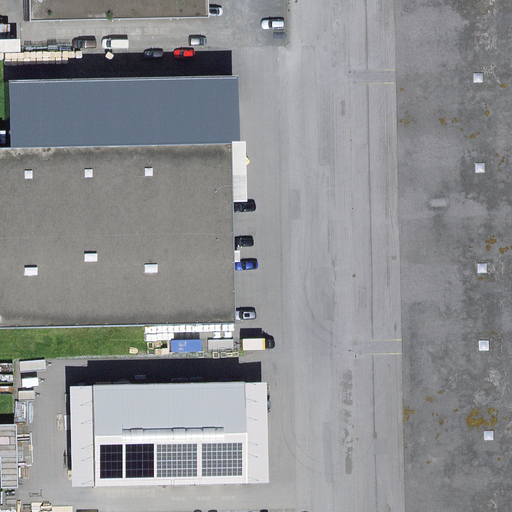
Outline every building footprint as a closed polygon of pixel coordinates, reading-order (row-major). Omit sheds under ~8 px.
[(228,9),(228,0),(32,0),(32,14),(228,9)] [(511,511),(511,0),(421,0),(433,511),(511,511)] [(0,325),(228,322),(226,201),(246,201),(245,93),(170,94),(171,144),(0,146),(0,325)] [(80,389),(81,489),(277,485),(276,383),(80,389)] [(0,421),(0,456),(2,457),(3,485),(19,485),(19,422),(0,421)]
